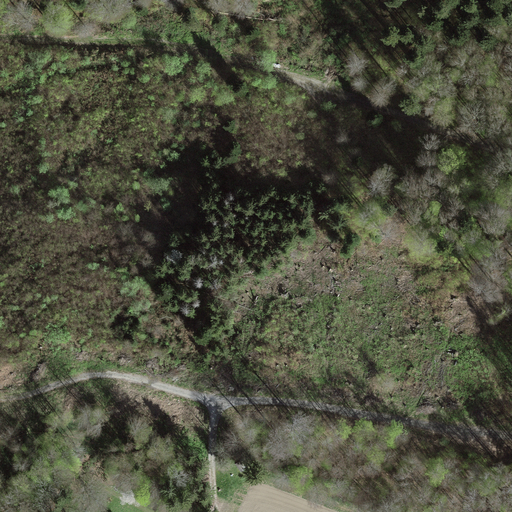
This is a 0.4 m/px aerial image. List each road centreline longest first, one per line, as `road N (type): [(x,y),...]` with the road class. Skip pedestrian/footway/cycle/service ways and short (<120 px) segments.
road 1 (track): [(0,38),(144,42),(235,58),(511,154)]
road 2 (track): [(214,401),(274,399),(511,435)]
road 3 (track): [(214,401),(104,373),(17,398)]
